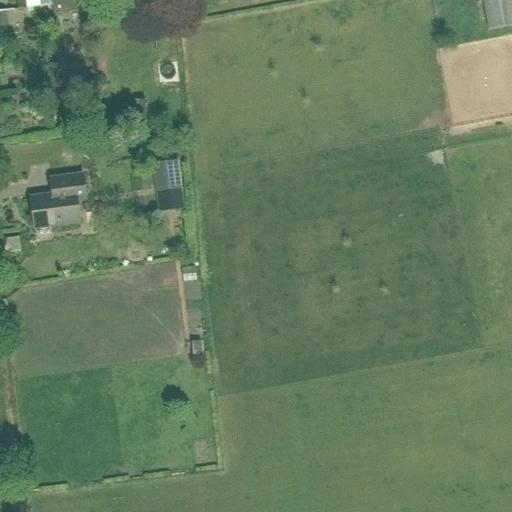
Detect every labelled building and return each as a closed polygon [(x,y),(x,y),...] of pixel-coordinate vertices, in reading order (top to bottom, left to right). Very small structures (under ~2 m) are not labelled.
[(16,0),(18,10),(27,9),(25,0),(16,0)] [(51,0),(54,15),(81,11),(79,0),(51,0)] [(511,25),(511,4),(511,0),(481,0),(487,30),(511,25)] [(0,36),(11,36),(8,12),(0,12),(0,36)] [(65,87),(62,63),(47,65),(50,89),(65,87)] [(181,188),(177,160),(152,164),(156,192),(181,188)] [(86,200),(83,175),(50,179),(53,195),(30,198),(35,229),(80,223),(77,201),(86,200)] [(19,250),(17,237),(0,239),(2,252),(19,250)]
